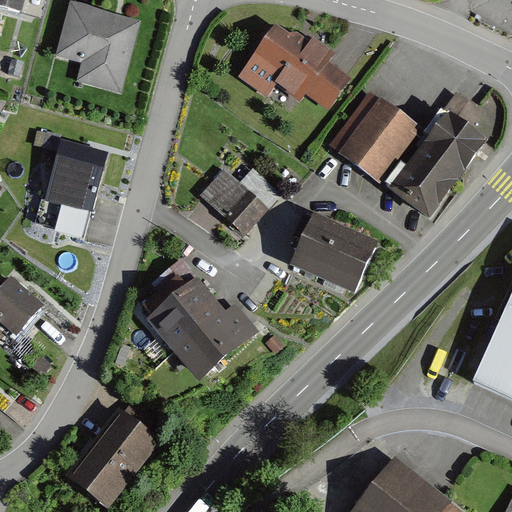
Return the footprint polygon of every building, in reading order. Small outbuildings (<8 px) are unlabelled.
[(26,0),(0,0),(0,7),(23,13),(26,0)] [(141,25),(71,7),(58,58),(81,64),(77,81),(123,92),(141,25)] [(298,47),(273,29),(241,76),(269,96),(275,87),(300,105),(306,96),(328,110),(350,79),(328,64),(333,55),(306,36),(298,47)] [(415,129),(372,98),(334,149),(377,181),(415,129)] [(447,114),(442,111),(385,187),(432,221),(489,145),(466,128),(478,112),(459,99),(447,114)] [(107,159),(56,147),(43,202),(94,214),(107,159)] [(243,187),(227,173),(203,200),(246,238),(283,197),(256,173),(243,187)] [(371,248),(305,221),(285,268),(351,295),(371,248)] [(247,341),(185,263),(155,286),(160,292),(139,309),(195,381),(247,341)] [(41,306),(13,281),(0,294),(0,322),(14,336),(41,306)] [(511,295),(471,387),(511,405),(511,295)] [(107,511),(160,447),(117,413),(63,481),(102,511),(107,511)] [(457,511),(397,461),(354,511),(457,511)]
